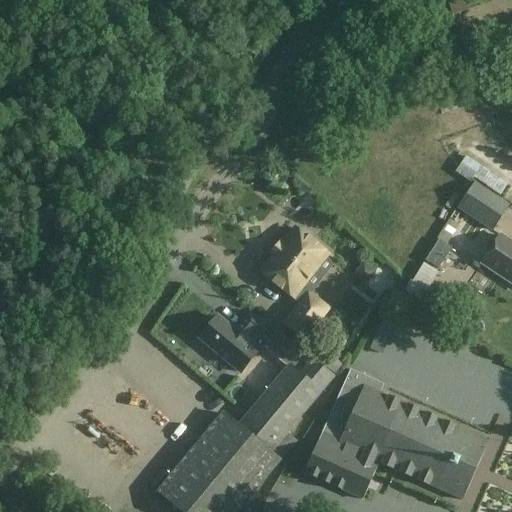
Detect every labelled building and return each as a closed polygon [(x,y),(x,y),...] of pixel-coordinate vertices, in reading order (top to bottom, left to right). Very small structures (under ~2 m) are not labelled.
[(461,41),(458,32),(511,14),(511,0),(446,0),(446,1),(425,8),(439,48),(461,41)] [(507,207),(474,185),(457,210),(491,232),(507,207)] [(301,230),(298,230),(297,232),(294,231),(282,247),(280,245),(272,256),(274,257),(261,273),(295,299),(296,298),(302,303),(285,325),(306,341),(307,339),(316,345),(330,326),(322,319),(329,310),(308,294),(307,296),(301,291),(328,256),(310,242),(312,240),(311,237),(308,233),(305,231),(301,230)] [(511,245),(499,237),(481,265),(511,285),(511,245)] [(347,260),(355,270),(366,262),(359,252),(347,260)] [(437,271),(423,263),(412,281),(410,280),(404,291),(419,301),(437,271)] [(237,334),(217,318),(199,339),(240,373),(258,352),(257,352),(273,333),(252,316),(237,334)] [(240,430),(223,416),(158,495),(178,511),(241,511),(257,492),(292,451),(282,442),(334,378),(314,362),(302,377),(291,368),(240,430)] [(339,444),(338,447),(462,502),(488,443),(379,394),(383,386),(349,371),(321,436),(339,444)] [(125,383),(126,398),(137,398),(136,382),(125,383)] [(255,511),(265,498),(257,492),(241,511),(255,511)]
